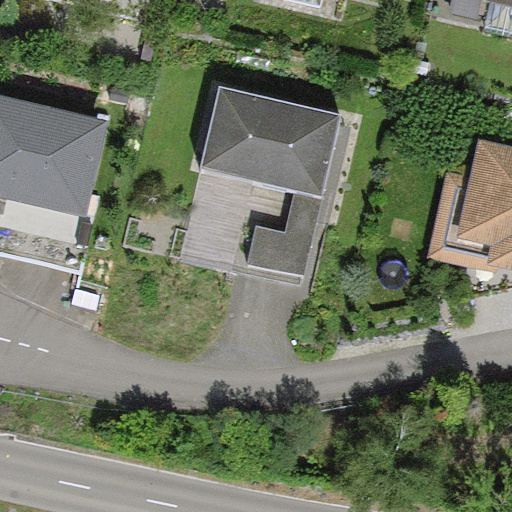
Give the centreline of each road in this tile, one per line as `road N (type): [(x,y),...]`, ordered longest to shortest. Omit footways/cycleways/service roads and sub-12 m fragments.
road 1 (residential): [(0,339),(174,388),(301,391),(511,350)]
road 2 (tertiary): [(212,511),(0,468)]
